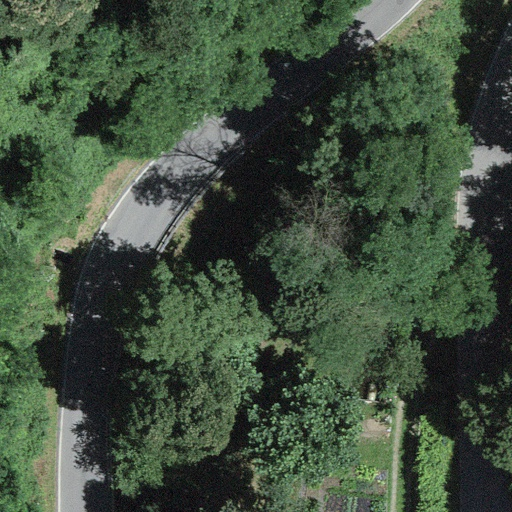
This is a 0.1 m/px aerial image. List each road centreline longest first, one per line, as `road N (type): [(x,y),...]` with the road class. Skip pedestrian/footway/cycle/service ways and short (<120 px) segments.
road 1 (tertiary): [(379,0),(214,135),(124,239),(92,334),(85,511)]
road 2 (tertiary): [(487,511),(483,207),(511,94)]
